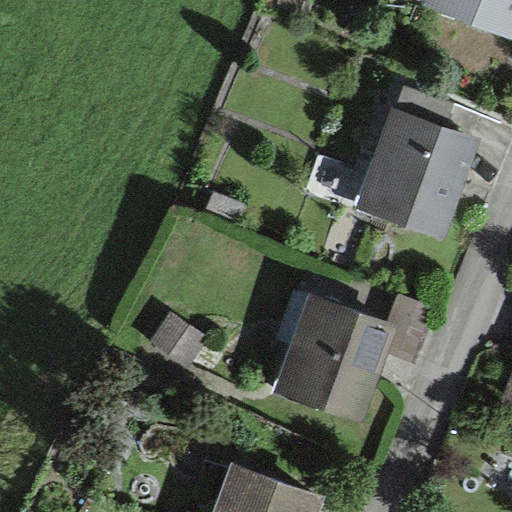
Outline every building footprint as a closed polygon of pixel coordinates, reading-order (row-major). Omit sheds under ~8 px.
[(511,0),(422,0),(422,3),(511,39),(511,0)] [(404,86),(396,109),(446,126),(454,104),(404,86)] [(396,109),(392,107),(355,208),(442,239),(462,186),(479,138),(446,126),(396,109)] [(246,203),(214,189),(206,209),(238,222),(246,203)] [(388,320),(308,292),(273,389),(362,421),(382,364),(386,354),(397,324),(388,320)] [(396,297),(388,320),(397,324),(386,354),(414,364),(434,310),(396,297)] [(207,337),(171,309),(147,340),(184,368),(207,337)] [(511,375),(500,404),(511,408),(511,375)] [(212,511),(319,511),(325,497),(230,463),(212,511)]
